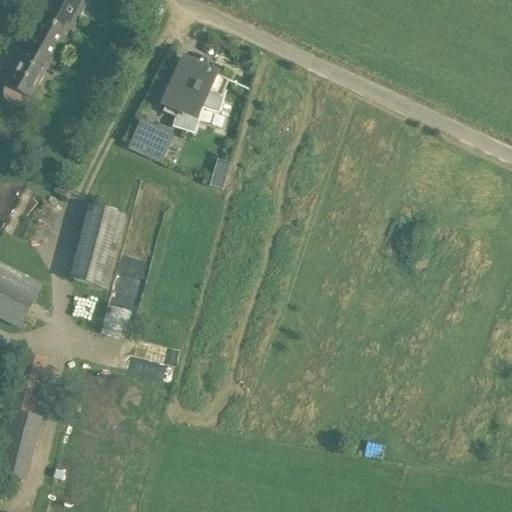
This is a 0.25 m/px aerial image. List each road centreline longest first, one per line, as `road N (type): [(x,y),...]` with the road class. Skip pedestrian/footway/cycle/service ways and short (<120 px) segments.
road 1 (unclassified): [(511,158),(184,0)]
road 2 (unknown): [(178,0),(92,162)]
